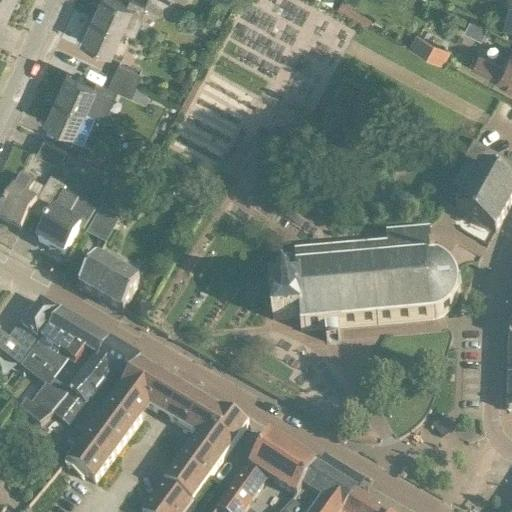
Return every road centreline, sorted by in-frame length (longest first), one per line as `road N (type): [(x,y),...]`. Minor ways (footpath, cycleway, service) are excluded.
road 1 (tertiary): [(436,511),(0,265)]
road 2 (residential): [(511,453),(492,431),(490,415),(501,275),(511,245)]
road 3 (residential): [(0,115),(53,0)]
